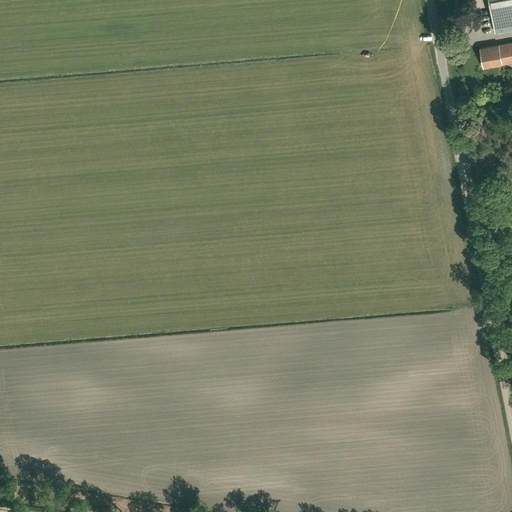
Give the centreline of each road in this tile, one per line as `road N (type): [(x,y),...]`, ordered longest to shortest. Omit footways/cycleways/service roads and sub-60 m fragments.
road 1 (track): [(511,415),(456,135)]
road 2 (unclassified): [(456,135),(429,0)]
